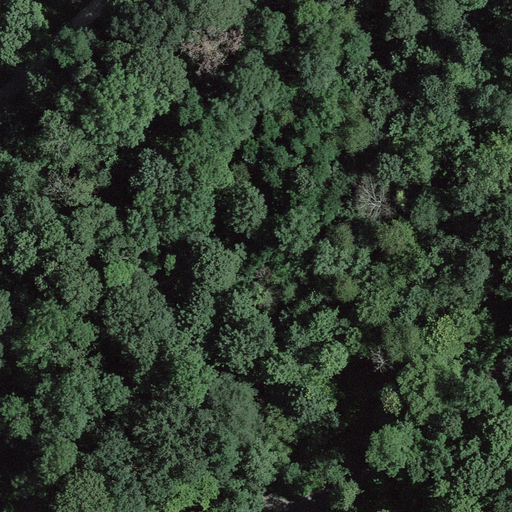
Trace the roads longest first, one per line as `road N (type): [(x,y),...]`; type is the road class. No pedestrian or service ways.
road 1 (track): [(96,0),(0,107)]
road 2 (track): [(36,511),(0,392)]
